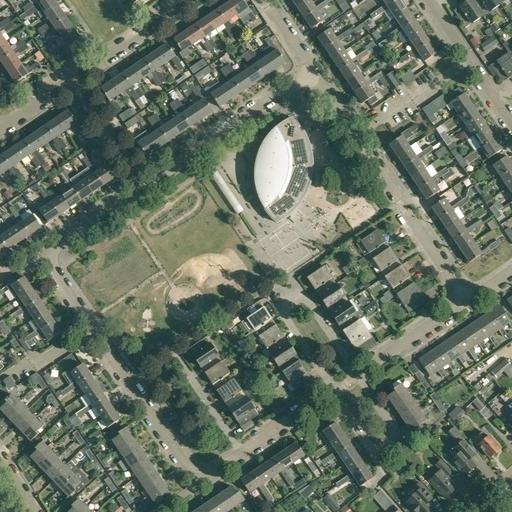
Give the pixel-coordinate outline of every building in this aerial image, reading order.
[(58,6),(53,0),(43,0),(38,4),(34,7),(25,12),(18,17),(20,19),(27,14),(28,16),(35,12),(37,14),(42,10),(45,15),(58,6)] [(243,0),(231,0),(228,2),(237,15),(239,19),(246,14),(252,23),(256,20),(254,17),(251,12),(243,0)] [(307,0),(296,7),(304,18),(317,9),(315,7),(309,0),(307,0)] [(343,12),(349,8),(344,0),(338,4),(343,12)] [(380,14),(388,9),(386,7),(396,0),(381,0),(385,5),(377,10),(380,14)] [(394,18),(407,9),(400,0),(396,0),(386,7),(388,9),(394,18)] [(462,24),(465,28),(483,16),(477,6),(472,0),(469,0),(453,11),(462,24)] [(480,0),(482,3),(477,6),(483,16),(501,4),(498,0),(480,0)] [(34,7),(30,2),(22,8),(25,12),(34,7)] [(228,2),(217,9),(226,22),(237,15),(228,2)] [(304,18),(311,29),(324,21),(318,12),(326,6),(323,2),(315,7),(317,9),(304,18)] [(65,17),(58,6),(45,15),(49,21),(53,26),(65,17)] [(217,9),(206,17),(215,30),(223,24),(226,22),(217,9)] [(395,36),(403,31),(401,29),(414,20),(407,9),(394,18),(400,27),(392,32),(395,36)] [(372,19),(380,14),(377,10),(370,15),(372,19)] [(65,17),(53,26),(60,37),(73,28),(65,17)] [(206,17),(195,24),(204,37),(208,34),(215,30),(206,17)] [(8,18),(0,23),(0,24),(2,28),(10,22),(8,18)] [(409,40),(421,31),(414,20),(401,29),(403,31),(409,40)] [(10,22),(2,28),(5,32),(13,27),(10,22)] [(500,29),(495,22),(490,25),(495,32),(500,29)] [(37,30),(40,34),(48,29),(45,24),(45,25),(37,30)] [(195,24),(184,32),(193,45),(199,40),(204,37),(195,24)] [(233,24),(229,26),(234,35),(238,32),(233,24)] [(352,30),(354,32),(355,32),(355,33),(364,27),(362,24),(352,30)] [(468,33),(465,28),(462,24),(459,26),(465,35),(468,33)] [(226,28),(224,30),(230,38),(234,35),(229,26),(226,28)] [(73,28),(60,37),(67,48),(80,39),(73,28)] [(343,33),(346,37),(354,32),(352,30),(351,28),(343,33)] [(488,37),(493,34),(489,28),(484,31),(488,37)] [(40,34),(43,38),(51,33),(48,29),(40,34)] [(317,38),(324,49),(337,40),(335,38),(329,29),(317,38)] [(407,54),(410,58),(418,53),(416,51),(429,42),(421,31),(409,40),(415,49),(407,54)] [(182,52),(180,54),(183,59),(190,54),(187,49),(193,45),(184,32),(173,39),(182,52)] [(387,41),(395,36),(392,32),(385,37),(387,41)] [(324,49),(332,60),(344,51),(338,42),(346,37),(343,33),(335,38),(337,40),(324,49)] [(211,38),(207,41),(212,49),(216,47),(211,38)] [(264,40),(270,49),(274,46),(268,38),(264,40)] [(480,45),(485,52),(492,46),(488,39),(480,45)] [(0,45),(0,61),(13,53),(17,50),(25,44),(22,40),(15,45),(14,45),(10,48),(5,42),(0,45)] [(207,41),(202,44),(208,52),(212,49),(207,41)] [(436,53),(429,42),(416,51),(418,53),(424,62),(436,53)] [(376,43),(368,46),(370,53),(379,49),(376,43)] [(25,44),(17,50),(20,54),(28,48),(25,44)] [(166,44),(155,51),(164,64),(171,60),(175,57),(166,44)] [(55,57),(63,51),(60,46),(52,52),(55,57)] [(41,62),(47,59),(42,50),(36,53),(41,62)] [(246,53),(252,61),(256,59),(250,50),(246,53)] [(265,57),(274,70),(285,63),(277,50),(265,57)] [(358,55),(361,59),(369,54),(368,53),(366,50),(358,55)] [(144,59),(153,72),(155,70),(157,69),(164,64),(155,51),(144,59)] [(344,51),(332,60),(339,71),(352,62),(351,60),(350,60),(344,51)] [(0,61),(7,72),(20,64),(17,59),(13,53),(0,61)] [(242,55),(248,64),(252,61),(246,53),(242,55)] [(511,58),(508,53),(490,65),(496,75),(502,71),(508,79),(511,75),(511,58)] [(402,64),(410,58),(407,54),(399,59),(402,64)] [(339,71),(346,82),(359,73),(364,70),(358,62),(361,59),(358,55),(351,60),(352,62),(339,71)] [(263,78),(274,70),(265,57),(254,65),(263,78)] [(144,59),(133,66),(142,79),(147,76),(150,80),(151,78),(157,87),(161,84),(156,76),(153,72),(144,59)] [(201,69),(206,65),(203,60),(198,63),(201,69)] [(178,61),(173,64),(179,72),(183,69),(178,61)] [(20,64),(7,72),(15,83),(28,75),(40,67),(37,62),(29,67),(28,65),(23,68),(20,64)] [(224,68),(230,76),(234,73),(228,65),(224,68)] [(254,65),(243,72),(252,85),(263,78),(254,65)] [(133,66),(122,74),(131,86),(142,79),(133,66)] [(224,68),(220,70),(226,79),(230,76),(224,68)] [(399,77),(403,83),(414,76),(410,70),(399,77)] [(194,76),(198,81),(203,77),(199,72),(194,76)] [(232,80),(241,93),(252,85),(243,72),(232,80)] [(373,77),(376,81),(383,76),(380,72),(373,77)] [(384,77),(393,91),(401,85),(392,72),(384,77)] [(160,73),(156,76),(161,84),(165,81),(160,73)] [(365,82),(359,73),(346,82),(347,82),(345,84),(348,89),(350,88),(354,93),(367,84),(365,82)] [(122,74),(111,81),(120,94),(124,91),(129,98),(131,96),(135,102),(139,99),(134,91),(131,86),(122,74)] [(366,101),(370,106),(377,101),(374,96),(368,87),(376,81),(373,77),(365,82),(367,84),(354,93),(361,104),(366,101)] [(210,95),(219,108),(230,100),(221,87),(214,92),(206,79),(202,83),(210,94),(210,95)] [(221,87),(230,100),(241,93),(232,80),(228,83),(221,87)] [(100,89),(109,101),(120,94),(111,81),(100,89)] [(453,108),(457,114),(471,105),(464,93),(464,94),(459,86),(447,95),(452,102),(450,103),(453,108)] [(196,87),(191,90),(197,98),(201,95),(196,87)] [(138,88),(134,91),(139,99),(143,96),(138,88)] [(449,111),(453,108),(450,103),(452,102),(447,95),(446,93),(441,96),(447,105),(446,106),(449,111)] [(445,106),(446,106),(447,105),(441,96),(436,99),(442,109),(445,106)] [(139,102),(146,107),(149,103),(141,98),(139,102)] [(175,101),(173,102),(179,110),(181,114),(190,127),(201,119),(192,107),(188,110),(184,104),(182,106),(178,99),(175,101)] [(199,102),(192,107),(201,119),(212,112),(204,99),(199,102)] [(437,112),(442,109),(436,99),(431,103),(437,112)] [(111,105),(117,114),(121,111),(116,102),(111,105)] [(173,102),(169,105),(174,113),(179,110),(173,102)] [(433,115),(437,112),(431,103),(426,106),(433,115)] [(114,111),(109,104),(105,106),(110,113),(114,111)] [(457,114),(465,125),(479,116),(471,105),(457,114)] [(437,120),(433,115),(426,106),(422,109),(431,124),(437,120)] [(130,109),(119,116),(123,122),(133,115),(130,109)] [(68,110),(57,118),(65,131),(70,127),(74,125),(76,123),(77,123),(68,110)] [(155,114),(151,117),(157,125),(159,123),(161,122),(155,114)] [(170,121),(179,134),(190,127),(181,114),(177,117),(170,121)] [(123,123),(126,128),(137,120),(134,115),(123,123)] [(465,125),(473,137),(487,127),(479,116),(465,125)] [(157,125),(151,117),(147,119),(153,128),(154,127),(157,130),(148,136),(157,149),(168,142),(159,129),(157,125)] [(273,220),(277,223),(279,222),(282,221),(284,219),(287,217),(289,215),(291,213),(293,211),(296,209),(298,206),(300,203),(302,201),(303,198),(304,196),(307,190),(309,185),(310,179),(311,174),(312,169),(312,164),(312,160),(311,155),(310,150),(308,144),(306,139),(304,133),(302,130),(300,128),(298,125),(296,123),(294,120),(291,117),(287,119),(284,121),(281,123),(278,125),(275,128),(272,130),(269,134),(266,137),(264,141),(261,145),(259,149),(257,154),(256,157),(255,161),(254,165),(254,168),(254,172),(254,175),(254,180),(255,185),(256,190),(257,195),(259,200),(261,204),(263,208),(265,211),(267,214),(270,217),(273,220)] [(57,118),(46,125),(47,127),(54,138),(57,137),(65,131),(57,118)] [(159,129),(168,142),(179,134),(170,121),(159,129)] [(396,156),(409,147),(405,141),(412,136),(410,133),(419,128),(416,123),(400,134),(401,136),(389,145),(396,156)] [(46,125),(35,133),(43,146),(52,140),(54,138),(47,127),(46,125)] [(75,130),(80,138),(85,135),(79,127),(75,130)] [(473,137),(480,148),(494,138),(487,127),(473,137)] [(439,135),(443,141),(448,137),(444,131),(439,135)] [(35,133),(24,140),(32,153),(35,151),(43,146),(35,133)] [(148,136),(137,144),(146,157),(157,149),(148,136)] [(447,146),(450,152),(455,148),(448,137),(443,141),(447,146)] [(480,148),(488,159),(502,150),(494,138),(480,148)] [(24,140),(13,148),(21,160),(30,155),(32,153),(24,140)] [(61,140),(57,142),(63,150),(67,148),(61,140)] [(63,150),(57,142),(53,145),(59,153),(63,150)] [(423,151),(426,155),(433,150),(431,146),(423,151)] [(396,156),(404,167),(416,158),(415,156),(409,147),(396,156)] [(13,148),(2,155),(10,168),(21,160),(13,148)] [(435,153),(438,159),(447,153),(444,148),(435,153)] [(411,178),(424,169),(428,166),(422,157),(426,155),(423,151),(415,156),(416,158),(404,167),(411,178)] [(39,154),(35,157),(41,165),(45,162),(39,154)] [(82,160),(87,167),(91,164),(86,156),(84,158),(81,154),(78,156),(81,160),(82,160)] [(454,157),(458,163),(463,159),(459,154),(454,157)] [(0,156),(0,174),(6,171),(10,168),(2,155),(0,156)] [(492,166),(500,177),(511,168),(511,164),(506,156),(492,166)] [(35,157),(31,160),(37,168),(41,165),(35,157)] [(458,163),(461,168),(467,165),(463,159),(458,163)] [(46,173),(50,170),(46,163),(41,166),(46,173)] [(94,173),(102,186),(114,178),(105,166),(96,172),(91,164),(87,167),(92,174),(94,173)] [(207,171),(211,176),(217,172),(214,166),(207,171)] [(338,171),(344,179),(350,174),(345,166),(338,171)] [(60,174),(65,182),(69,179),(64,171),(64,170),(62,167),(57,170),(60,174)] [(445,168),(437,173),(440,177),(441,177),(448,172),(447,170),(445,168)] [(448,172),(441,177),(444,181),(455,174),(450,168),(447,170),(448,172)] [(511,168),(500,177),(507,188),(511,184),(511,168)] [(13,172),(19,180),(23,177),(18,169),(13,172)] [(430,178),(424,169),(411,178),(419,189),(431,180),(430,178)] [(9,175),(15,183),(19,180),(13,172),(11,174),(9,175)] [(83,181),(91,193),(102,186),(94,173),(92,174),(83,181)] [(437,180),(440,177),(437,173),(430,178),(431,180),(419,189),(426,200),(439,191),(435,186),(438,183),(438,182),(437,180)] [(72,188),(80,201),(91,193),(83,181),(74,187),(69,179),(65,182),(70,189),(72,188)] [(474,186),(478,192),(483,189),(479,183),(474,186)] [(38,189),(43,197),(47,194),(42,186),(38,189)] [(61,196),(69,208),(80,201),(72,188),(70,189),(61,196)] [(478,192),(481,198),(486,194),(483,189),(478,192)] [(2,194),(6,200),(12,196),(8,190),(2,194)] [(50,203),(58,216),(69,208),(61,196),(52,202),(47,194),(43,197),(48,204),(50,203)] [(202,213),(215,205),(209,196),(196,205),(202,213)] [(458,203),(461,207),(468,202),(465,197),(458,203)] [(431,207),(439,218),(439,219),(452,210),(450,208),(444,199),(431,207)] [(39,211),(47,223),(58,216),(50,203),(48,204),(39,211)] [(439,219),(446,229),(446,230),(459,221),(453,212),(461,207),(458,203),(450,208),(452,210),(439,219)] [(233,210),(237,215),(243,210),(240,205),(233,210)] [(489,209),(493,214),(498,211),(494,205),(489,209)] [(9,208),(14,216),(18,213),(13,206),(9,208)] [(493,214),(496,220),(501,216),(498,211),(493,214)] [(21,223),(29,235),(41,227),(32,215),(23,221),(18,213),(14,216),(19,224),(21,223)] [(473,225),(476,229),(483,224),(480,219),(473,225)] [(227,254),(252,236),(242,221),(216,239),(227,254)] [(446,230),(454,241),(467,232),(465,230),(459,221),(446,230)] [(10,230),(18,242),(29,235),(21,223),(19,224),(10,230)] [(454,241),(461,252),(474,243),(468,234),(476,229),(473,225),(465,230),(467,232),(454,241)] [(0,238),(7,250),(18,242),(10,230),(1,236),(0,234),(0,238)] [(368,253),(372,259),(381,253),(377,247),(386,242),(385,241),(383,243),(376,231),(378,230),(377,230),(360,241),(360,242),(362,241),(370,252),(368,253)] [(487,247),(490,251),(498,246),(495,241),(487,247)] [(461,252),(469,263),(481,254),(474,243),(461,252)] [(125,246),(114,253),(122,266),(133,259),(125,246)] [(380,271),(384,277),(393,271),(389,265),(398,259),(397,259),(395,260),(388,249),(390,248),(389,247),(381,253),(372,259),(372,260),(374,258),(382,270),(380,271)] [(358,262),(361,266),(366,263),(363,258),(358,262)] [(353,270),(348,264),(342,268),(347,274),(353,270)] [(396,295),(398,294),(412,284),(414,283),(413,283),(409,277),(410,277),(409,277),(407,278),(400,267),(402,266),(401,265),(393,271),(384,277),(386,276),(394,287),(392,288),(396,295)] [(323,284),(326,290),(336,284),(324,266),(306,278),(307,278),(308,277),(316,288),(314,290),(323,284)] [(18,297),(31,288),(24,277),(11,285),(10,284),(6,286),(15,299),(18,297)] [(335,302),(338,308),(348,302),(336,284),(326,290),(318,296),(320,295),(328,306),(326,307),(326,308),(335,302)] [(412,284),(398,294),(406,305),(404,306),(408,313),(426,301),(425,300),(417,306),(413,300),(422,295),(421,294),(419,296),(412,284)] [(20,315),(27,310),(26,308),(39,299),(31,288),(18,297),(25,306),(17,311),(20,315)] [(26,308),(27,310),(33,319),(46,310),(39,299),(26,308)] [(344,330),(358,321),(364,317),(360,310),(358,311),(351,300),(348,302),(338,308),(330,313),(330,314),(332,313),(340,324),(338,325),(340,324),(344,330),(342,331),(344,330)] [(374,301),(369,305),(373,310),(378,307),(374,301)] [(499,305),(489,312),(500,328),(502,328),(508,323),(511,328),(511,321),(511,322),(499,305)] [(250,333),(254,339),(267,330),(263,325),(272,319),(271,319),(270,320),(262,309),(264,308),(263,307),(246,319),(254,331),(250,333)] [(35,331),(32,333),(35,337),(39,334),(42,332),(41,330),(54,321),(46,310),(33,319),(28,322),(35,331)] [(12,320),(20,315),(17,311),(9,316),(12,320)] [(489,312),(479,319),(490,335),(491,335),(498,330),(503,337),(505,335),(506,335),(506,334),(502,328),(500,328),(489,312)] [(490,335),(479,319),(469,326),(480,342),(481,341),(488,337),(495,348),(499,345),(496,342),(491,335),(490,335)] [(41,330),(42,332),(48,341),(61,332),(54,321),(41,330)] [(350,343),(359,337),(362,343),(354,349),(364,342),(368,348),(374,344),(358,321),(344,330),(352,341),(350,343)] [(230,322),(225,325),(227,328),(228,330),(233,327),(232,324),(230,322)] [(268,351),(270,354),(279,348),(275,342),(284,337),(283,336),(282,337),(274,326),(276,325),(275,325),(267,330),(254,339),(254,340),(258,337),(260,336),(268,347),(266,348),(268,351)] [(486,348),(481,341),(480,342),(469,326),(459,332),(470,349),(471,348),(478,344),(482,350),(486,348)] [(2,330),(6,336),(10,333),(6,327),(2,330)] [(459,332),(449,339),(460,356),(461,355),(467,351),(472,357),(476,355),(471,348),(470,349),(459,332)] [(20,344),(26,353),(31,349),(30,347),(42,339),(39,334),(35,337),(32,333),(24,339),(25,341),(20,344)] [(208,362),(212,368),(222,361),(217,355),(215,356),(208,345),(210,344),(205,337),(189,348),(194,354),(192,355),(192,356),(194,355),(202,366),(200,367),(208,362)] [(10,342),(16,351),(20,348),(14,339),(10,342)] [(460,356),(449,339),(438,346),(450,363),(451,362),(458,357),(462,364),(464,363),(466,362),(461,355),(460,356)] [(270,354),(282,372),(291,366),(287,360),(295,355),(295,354),(294,355),(286,344),(288,343),(287,342),(279,348),(270,354)] [(440,370),(441,369),(447,364),(452,371),(456,369),(452,364),(451,362),(450,363),(438,346),(428,353),(440,370)] [(446,376),(441,369),(440,370),(428,353),(418,360),(429,376),(437,371),(442,378),(446,376)] [(505,359),(491,371),(496,377),(510,365),(505,359)] [(291,366),(282,372),(284,371),(292,382),(290,384),(294,390),(312,378),(311,378),(303,383),(299,378),(307,372),(306,373),(298,362),(300,361),(299,360),(291,366)] [(220,380),(224,385),(234,379),(229,373),(228,374),(220,363),(222,362),(222,361),(212,368),(204,373),(204,374),(206,372),(214,383),(212,385),(220,380)] [(70,372),(76,381),(69,386),(68,387),(70,391),(78,386),(77,384),(90,375),(82,364),(73,370),(70,372)] [(479,384),(492,378),(488,368),(474,374),(479,384)] [(414,374),(419,382),(424,379),(418,371),(414,374)] [(34,378),(42,390),(47,387),(39,375),(34,378)] [(85,395),(98,386),(90,375),(77,384),(78,386),(79,386),(85,395)] [(232,397),(236,403),(246,397),(241,391),(240,392),(232,381),(234,379),(224,385),(216,391),(218,390),(226,401),(224,402),(224,403),(232,397)] [(419,382),(425,390),(429,387),(424,379),(419,382)] [(492,396),(501,387),(495,381),(486,391),(492,396)] [(392,404),(407,394),(407,393),(409,392),(407,389),(405,390),(401,384),(393,389),(394,391),(387,397),(392,404)] [(91,404),(82,409),(83,410),(85,413),(93,408),(92,406),(105,397),(98,386),(85,395),(91,404)] [(63,396),(70,391),(68,387),(60,392),(62,394),(63,396)] [(429,396),(435,404),(439,401),(434,393),(429,396)] [(0,408),(0,409),(7,417),(14,411),(12,409),(19,402),(21,401),(18,398),(16,400),(11,394),(4,401),(6,403),(0,408)] [(51,402),(55,400),(51,394),(47,397),(46,401),(48,404),(51,402)] [(411,399),(407,394),(392,404),(398,414),(414,403),(413,402),(415,401),(413,398),(411,399)] [(93,408),(100,417),(112,408),(105,397),(92,406),(93,408)] [(246,397),(236,403),(228,409),(232,406),(236,412),(232,414),(236,421),(240,418),(244,423),(240,426),(240,427),(258,415),(253,408),(251,409),(244,398),(246,397)] [(472,402),(480,411),(485,407),(477,397),(472,402)] [(51,402),(55,408),(59,406),(55,400),(51,402)] [(435,404),(440,412),(444,409),(439,401),(435,404)] [(7,417),(15,425),(22,419),(20,417),(27,410),(28,409),(26,406),(24,408),(19,402),(12,409),(14,411),(7,417)] [(398,414),(405,424),(421,413),(419,412),(421,410),(419,407),(417,408),(414,403),(398,414)] [(454,423),(464,413),(457,406),(447,416),(454,423)] [(100,417),(107,428),(120,419),(112,408),(100,417)] [(83,410),(82,409),(75,414),(78,418),(85,413),(83,410)] [(22,433),(29,427),(27,425),(34,418),(35,419),(36,417),(33,414),(31,415),(27,410),(20,417),(22,419),(15,425),(22,433)] [(421,413),(405,424),(412,433),(420,428),(418,426),(428,420),(425,416),(424,418),(421,413)] [(22,433),(30,441),(37,435),(35,433),(42,427),(44,425),(41,422),(39,424),(35,419),(34,418),(27,425),(29,427),(22,433)] [(63,421),(68,427),(72,424),(70,421),(68,418),(63,421)] [(330,442),(342,434),(335,423),(319,433),(327,444),(330,442)] [(126,444),(133,439),(125,428),(117,433),(119,435),(109,442),(112,445),(114,444),(118,450),(126,444)] [(72,434),(76,440),(81,437),(76,431),(72,434)] [(93,440),(95,443),(103,437),(98,431),(90,436),(93,440)] [(473,439),(489,458),(500,449),(489,436),(487,437),(482,431),(479,434),(473,439)] [(331,461),(339,456),(337,454),(350,445),(342,434),(330,442),(336,451),(328,457),(331,461)] [(76,440),(80,446),(85,443),(81,437),(76,440)] [(130,451),(138,446),(133,439),(126,444),(118,450),(116,451),(118,454),(120,453),(124,459),(132,454),(130,451)] [(452,462),(464,476),(467,474),(468,474),(471,474),(473,473),(473,470),(473,469),(476,466),(467,456),(473,452),(464,442),(462,440),(448,451),(453,456),(450,460),(452,462)] [(30,457),(37,465),(44,458),(42,457),(49,450),(51,449),(48,446),(47,447),(41,442),(34,449),(36,451),(30,457)] [(296,443),(284,450),(293,463),(304,455),(296,443)] [(339,456),(345,464),(357,456),(350,445),(337,454),(339,456)] [(141,451),(138,446),(130,451),(132,454),(124,459),(119,462),(124,471),(128,469),(138,463),(136,461),(144,455),(141,451)] [(37,465),(45,473),(52,466),(50,465),(57,458),(59,456),(56,454),(54,456),(49,450),(42,457),(44,458),(37,465)] [(89,450),(85,453),(89,459),(89,458),(93,456),(89,450)] [(284,450),(273,458),(282,470),(284,469),(293,463),(284,450)] [(100,453),(96,456),(100,462),(104,459),(100,453)] [(150,465),(144,455),(136,461),(138,463),(128,469),(130,472),(132,471),(136,477),(144,472),(143,470),(150,465)] [(389,461),(394,466),(401,460),(395,455),(389,461)] [(89,459),(85,462),(87,465),(91,462),(93,464),(97,462),(93,456),(89,458),(89,459)] [(343,479),(346,483),(353,478),(352,476),(365,467),(357,456),(345,464),(351,473),(343,479)] [(323,466),(331,461),(328,457),(320,462),(323,466)] [(45,473),(53,481),(59,474),(58,473),(65,466),(66,465),(64,462),(62,463),(57,458),(50,465),(52,466),(45,473)] [(273,458),(262,465),(271,478),(280,472),(285,480),(289,477),(284,469),(282,470),(273,458)] [(104,459),(100,462),(104,468),(108,465),(104,459)] [(428,481),(444,498),(457,487),(447,476),(451,472),(440,460),(436,465),(440,470),(428,481)] [(53,481),(60,489),(67,482),(65,481),(72,474),(77,469),(70,461),(66,465),(65,466),(58,473),(59,474),(53,481)] [(307,464),(312,472),(316,470),(311,462),(307,464)] [(157,474),(150,465),(143,470),(144,472),(136,477),(134,478),(136,482),(139,481),(142,486),(150,482),(148,480),(157,474)] [(262,465),(251,473),(260,486),(262,484),(271,478),(262,465)] [(352,476),(353,478),(354,478),(360,487),(372,478),(365,467),(352,476)] [(60,489),(68,497),(73,492),(76,494),(89,482),(77,469),(72,474),(65,481),(67,482),(60,489)] [(108,474),(112,480),(117,477),(113,471),(108,474)] [(258,487),(263,494),(267,492),(262,484),(260,486),(251,473),(240,480),(249,493),(258,487)] [(155,488),(163,483),(157,474),(148,480),(150,482),(142,486),(140,488),(143,491),(145,490),(149,496),(157,491),(155,488)] [(112,480),(116,486),(121,483),(117,477),(112,480)] [(289,477),(285,480),(290,487),(294,484),(289,477)] [(108,478),(104,480),(108,487),(112,484),(108,478)] [(335,484),(338,488),(346,483),(343,479),(335,484)] [(157,491),(149,496),(147,497),(149,500),(151,499),(157,508),(165,502),(162,497),(169,492),(163,483),(155,488),(157,491)] [(429,511),(434,508),(425,499),(430,494),(419,483),(414,488),(417,491),(405,502),(414,511),(429,511)] [(108,487),(112,493),(116,490),(112,484),(108,487)] [(231,486),(224,491),(234,507),(233,507),(235,509),(239,507),(237,505),(244,500),(239,492),(236,494),(231,486)] [(125,490),(121,492),(125,499),(129,496),(125,490)] [(234,507),(224,491),(213,499),(218,506),(220,505),(224,511),(228,511),(233,507),(234,507)] [(372,497),(377,503),(385,496),(380,491),(372,497)] [(267,492),(263,494),(268,502),(272,499),(267,492)] [(116,499),(120,505),(125,502),(121,496),(116,499)] [(129,496),(125,499),(129,505),(133,502),(129,496)] [(67,511),(81,511),(86,508),(88,506),(85,503),(83,504),(78,499),(71,506),(72,508),(67,511)] [(213,499),(204,505),(208,511),(209,511),(211,511),(224,511),(220,505),(218,506),(213,499)] [(333,500),(328,505),(333,511),(334,511),(340,508),(333,500)] [(120,505),(124,509),(125,511),(129,508),(125,502),(120,505)]
